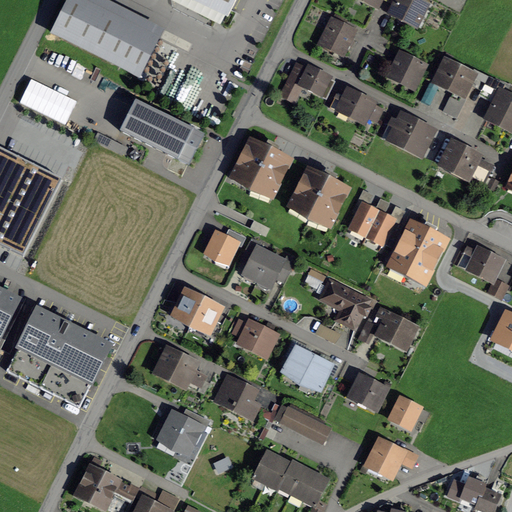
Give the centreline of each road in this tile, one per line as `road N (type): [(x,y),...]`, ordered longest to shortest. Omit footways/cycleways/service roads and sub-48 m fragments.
road 1 (residential): [(245,110),(511,244)]
road 2 (residential): [(280,38),(503,155)]
road 3 (residential): [(174,260),(359,354)]
road 4 (unclassified): [(86,433),(174,260)]
road 5 (residential): [(349,511),(511,449)]
road 6 (unclassified): [(174,260),(245,110)]
road 7 (unknown): [(36,286),(3,364),(8,379),(48,399)]
